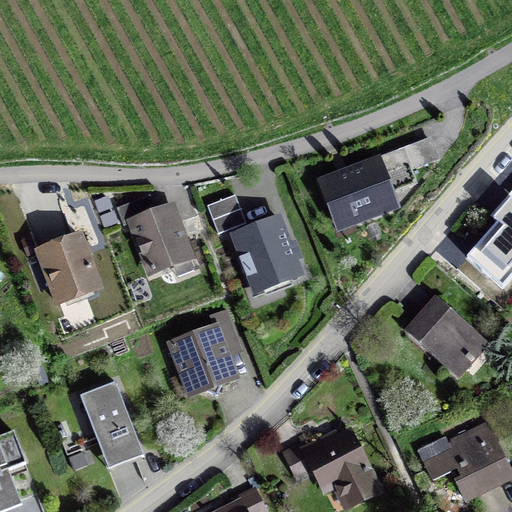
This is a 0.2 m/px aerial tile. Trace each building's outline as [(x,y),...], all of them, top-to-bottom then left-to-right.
[(437,159),(430,140),(322,183),(339,228),(395,206),(390,193),(415,183),(410,169),(437,159)] [(246,224),(235,196),(207,206),(218,234),(246,224)] [(132,222),(152,273),(190,258),(170,207),(132,222)] [(511,208),(457,270),(480,290),(491,278),(481,269),(493,256),(511,272),(511,208)] [(279,219),(234,236),(256,292),(300,275),(294,259),(298,258),(293,245),(289,247),(279,219)] [(80,236),(38,252),(58,304),(100,288),(80,236)] [(482,339),(437,299),(407,333),(457,377),(474,359),(468,354),(482,339)] [(191,394),(203,390),(217,396),(223,382),(235,378),(217,328),(172,345),(191,394)] [(80,397),(108,470),(144,457),(115,383),(80,397)] [(456,481),(465,500),(511,476),(511,471),(489,425),(447,445),(444,439),(418,451),(432,479),(457,467),(462,478),(456,481)] [(0,437),(0,511),(2,511),(22,506),(8,471),(26,464),(14,432),(0,437)] [(303,445),(285,454),(297,479),(315,470),(325,490),(342,481),(354,504),(379,491),(349,433),(308,454),(303,445)] [(266,511),(255,490),(236,499),(241,508),(233,511),(266,511)]
